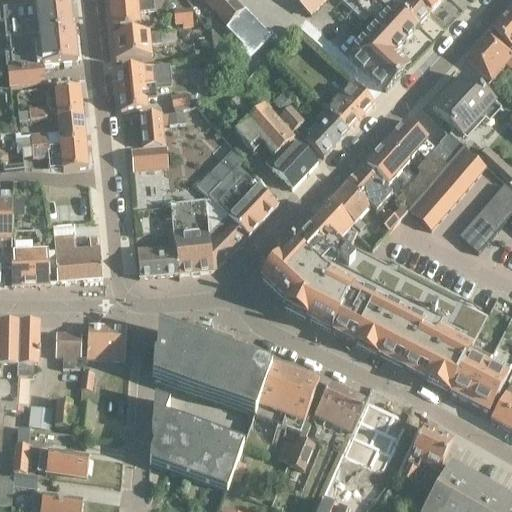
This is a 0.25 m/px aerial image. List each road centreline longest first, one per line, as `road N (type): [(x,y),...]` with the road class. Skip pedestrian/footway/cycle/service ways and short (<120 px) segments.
road 1 (residential): [(494,0),(237,274),(231,299)]
road 2 (residential): [(231,299),(249,316),(511,453)]
road 3 (residential): [(120,305),(91,0)]
road 4 (residential): [(141,304),(134,501)]
road 5 (residential): [(120,305),(0,304)]
